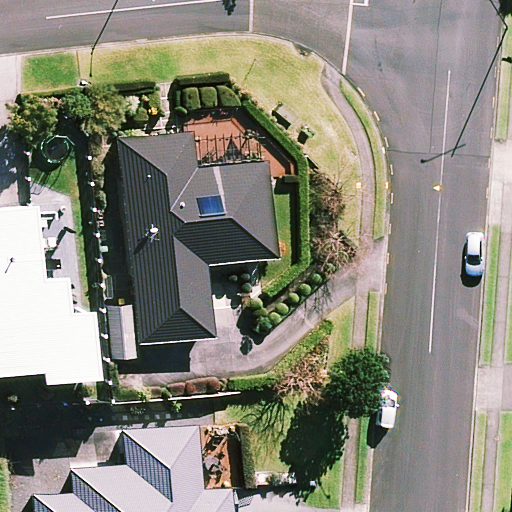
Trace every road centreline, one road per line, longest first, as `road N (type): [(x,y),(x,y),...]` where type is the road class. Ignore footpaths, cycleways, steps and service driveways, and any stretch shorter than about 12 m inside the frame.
road 1 (residential): [(420,511),(454,10)]
road 2 (residential): [(0,24),(224,0)]
road 3 (residential): [(249,0),(454,10)]
